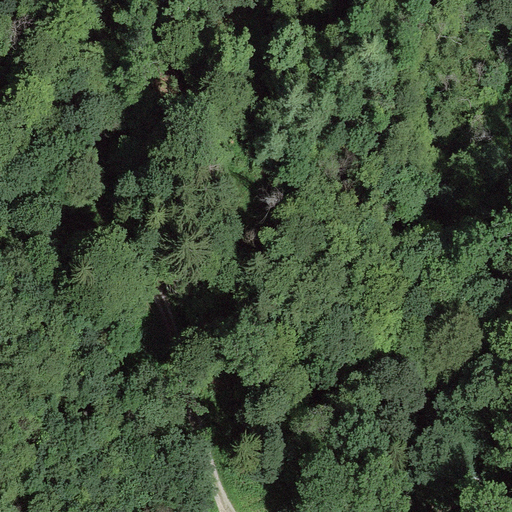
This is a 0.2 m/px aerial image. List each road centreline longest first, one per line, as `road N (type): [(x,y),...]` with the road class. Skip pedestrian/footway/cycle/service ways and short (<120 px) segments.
road 1 (track): [(0,194),(34,202),(120,246),(157,300),(226,511)]
road 2 (track): [(423,511),(432,410),(485,364),(511,352)]
